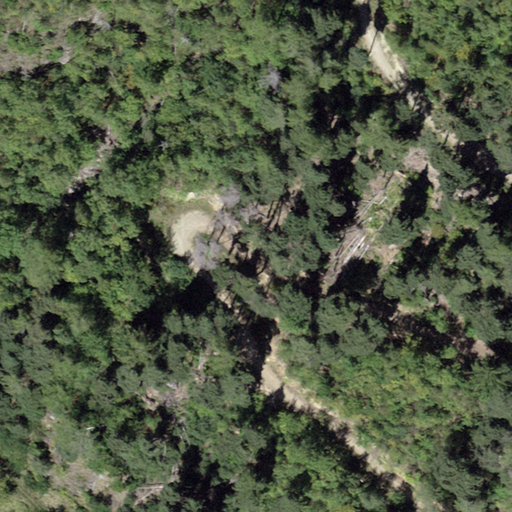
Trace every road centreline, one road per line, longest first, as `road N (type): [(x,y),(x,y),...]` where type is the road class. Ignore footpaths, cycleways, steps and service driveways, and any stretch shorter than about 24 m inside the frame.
road 1 (track): [(262,362),(247,320),(176,236),(187,212),(292,275),(397,316),(438,343),(511,356)]
road 2 (track): [(440,511),(288,395),(262,362)]
road 3 (track): [(511,179),(428,118),(378,53),(367,18)]
